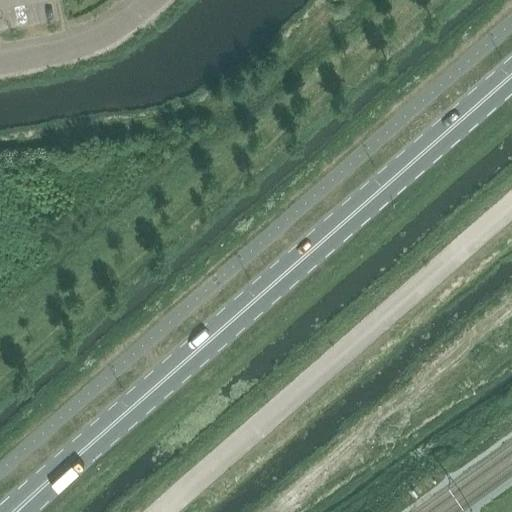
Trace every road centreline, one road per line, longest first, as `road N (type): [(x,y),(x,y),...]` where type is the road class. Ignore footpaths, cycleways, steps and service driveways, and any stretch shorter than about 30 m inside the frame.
road 1 (primary): [(16,511),(511,74)]
road 2 (residential): [(158,511),(511,204)]
road 3 (residential): [(0,64),(103,36),(154,0)]
